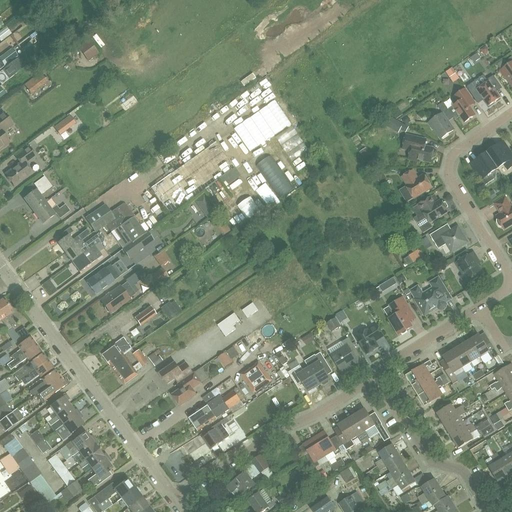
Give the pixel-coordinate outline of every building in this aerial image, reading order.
[(31,7),(28,2),(21,8),(24,12),(31,7)] [(0,30),(0,40),(1,41),(11,33),(6,27),(0,30)] [(78,47),(88,61),(98,53),(88,39),(78,47)] [(0,57),(0,60),(5,67),(18,57),(12,48),(0,57)] [(477,54),(470,58),(474,63),(481,59),(477,54)] [(504,60),(497,65),(501,71),(499,72),(504,78),(506,77),(511,86),(511,55),(511,56),(505,61),(504,60)] [(2,70),(9,79),(25,66),(18,57),(2,70)] [(455,67),(447,72),(454,83),(461,78),(455,67)] [(474,84),(467,88),(477,103),(484,98),(489,106),(501,98),(498,92),(493,86),(498,82),(493,76),(488,80),(487,80),(489,83),(478,90),(474,84)] [(26,84),(30,92),(41,87),(37,79),(26,84)] [(225,131),(272,101),(263,88),(244,100),(242,97),(232,103),(234,106),(227,111),(231,117),(220,124),(225,131)] [(454,106),(449,110),(452,114),(454,117),(456,120),(461,116),(465,122),(476,115),(470,107),(476,103),(474,100),(466,89),(456,96),(460,102),(454,106)] [(279,101),(235,128),(243,141),(240,143),(243,148),(246,146),(250,153),(294,126),(279,101)] [(444,113),(429,123),(433,129),(434,128),(440,136),(441,139),(444,136),(448,134),(455,129),(448,118),(447,118),(448,117),(452,114),(449,110),(448,108),(444,102),(439,106),(444,113)] [(399,109),(392,114),(396,119),(403,114),(399,109)] [(0,149),(9,142),(2,132),(12,124),(4,113),(0,115),(0,149)] [(400,129),(403,124),(386,114),(381,123),(398,133),(400,129)] [(54,128),(60,136),(76,124),(70,116),(54,128)] [(407,135),(407,136),(404,149),(412,151),(410,159),(419,161),(419,160),(431,162),(434,149),(425,147),(427,140),(407,135)] [(154,194),(169,215),(234,168),(216,142),(155,185),(154,194)] [(511,153),(504,142),(487,153),(498,169),(505,164),(508,170),(511,166),(511,153)] [(21,163),(6,174),(15,186),(32,173),(26,164),(36,157),(28,147),(16,156),(21,163)] [(359,153),(364,159),(370,155),(366,148),(359,153)] [(498,169),(487,153),(471,164),(485,185),(494,179),(496,170),(498,169)] [(295,191),(272,157),(259,166),(282,200),(295,191)] [(409,191),(402,195),(407,203),(414,198),(414,199),(432,188),(424,175),(418,179),(413,170),(402,177),(408,186),(407,186),(409,191)] [(38,189),(29,195),(24,199),(34,212),(45,203),(40,196),(52,187),(44,177),(34,184),(38,189)] [(273,210),(283,202),(267,183),(257,191),(273,210)] [(204,196),(196,202),(208,218),(217,212),(204,196)] [(442,200),(435,204),(431,197),(413,208),(418,216),(414,218),(423,234),(434,227),(431,223),(449,212),(447,209),(449,207),(446,202),(444,203),(442,200)] [(506,197),(495,204),(501,214),(496,217),(498,219),(497,220),(497,223),(499,226),(502,228),(503,227),(504,230),(511,224),(511,207),(506,197)] [(254,198),(240,206),(249,221),(262,213),(254,198)] [(51,210),(45,203),(34,212),(43,224),(56,214),(60,219),(70,211),(65,205),(59,210),(56,206),(51,210)] [(105,206),(87,220),(96,232),(106,225),(111,232),(121,226),(127,235),(132,242),(133,243),(145,234),(134,218),(135,217),(127,205),(123,204),(117,209),(119,211),(113,216),(111,213),(105,206)] [(212,219),(224,237),(230,233),(218,215),(212,219)] [(449,233),(448,231),(445,226),(431,235),(439,249),(448,244),(453,252),(468,243),(458,227),(449,233)] [(70,228),(58,236),(61,240),(58,243),(65,253),(76,244),(76,245),(88,236),(91,234),(87,229),(73,240),(69,235),(73,232),(70,228)] [(153,229),(148,233),(153,240),(158,236),(153,229)] [(99,242),(100,244),(103,241),(104,237),(100,232),(85,244),(79,248),(76,245),(76,244),(65,253),(72,262),(82,255),(89,250),(95,246),(99,242)] [(132,242),(123,249),(128,256),(129,258),(153,240),(148,233),(147,232),(145,234),(133,243),(132,242)] [(127,235),(117,241),(122,249),(123,249),(132,242),(127,235)] [(419,242),(422,245),(429,241),(427,237),(419,242)] [(86,259),(82,255),(72,262),(80,272),(102,255),(95,246),(89,250),(92,255),(86,259)] [(411,254),(414,262),(427,256),(424,249),(411,254)] [(164,251),(155,258),(162,267),(171,260),(164,251)] [(459,263),(457,264),(464,274),(469,282),(483,273),(478,265),(476,260),(478,259),(474,253),(470,255),(459,263)] [(114,280),(119,276),(110,265),(87,282),(96,293),(114,280)] [(68,267),(43,284),(52,296),(60,290),(56,285),(73,273),(68,267)] [(162,268),(154,275),(148,278),(155,288),(169,278),(162,268)] [(105,297),(101,300),(105,306),(105,308),(108,312),(110,312),(110,313),(111,312),(113,312),(117,310),(117,308),(129,299),(129,298),(135,294),(135,293),(137,291),(133,285),(147,275),(142,269),(126,281),(127,282),(120,287),(120,286),(111,293),(109,292),(105,295),(105,297)] [(452,298),(448,292),(439,277),(433,281),(436,286),(424,294),(419,286),(411,291),(417,301),(424,314),(433,308),(435,310),(438,308),(439,309),(443,310),(445,309),(447,307),(447,302),(452,298)] [(393,278),(387,281),(391,287),(396,284),(393,278)] [(314,306),(309,297),(287,310),(293,320),(314,306)] [(399,335),(413,326),(410,322),(416,318),(403,298),(391,306),(396,315),(390,319),(399,335)] [(3,299),(0,300),(0,310),(12,327),(15,324),(9,315),(13,312),(3,299)] [(170,321),(183,312),(174,300),(162,308),(170,321)] [(255,303),(244,311),(249,317),(260,310),(255,303)] [(150,306),(134,318),(140,326),(156,314),(150,306)] [(12,327),(0,310),(0,320),(1,320),(8,330),(14,338),(17,343),(21,340),(11,327),(12,327)] [(343,312),(336,316),(340,322),(346,318),(343,312)] [(233,325),(234,326),(240,321),(234,314),(228,318),(233,326),(233,325)] [(233,326),(228,318),(217,326),(225,337),(235,330),(233,326),(234,326),(233,325),(233,326)] [(335,318),(328,323),(333,331),(341,327),(335,318)] [(367,354),(379,347),(376,342),(384,337),(377,325),(369,330),(368,329),(356,337),(367,354)] [(29,334),(24,327),(16,333),(21,340),(29,334)] [(8,330),(6,332),(12,340),(14,338),(12,336),(8,330)] [(308,345),(316,340),(312,333),(303,339),(308,345)] [(479,335),(471,340),(481,357),(488,353),(493,360),(499,356),(491,343),(486,346),(479,335)] [(20,349),(11,356),(14,360),(36,343),(31,336),(18,346),(20,349)] [(109,348),(101,354),(109,365),(124,354),(132,348),(123,337),(115,343),(113,345),(111,344),(109,346),(109,348)] [(345,347),(332,355),(342,371),(357,361),(356,359),(350,350),(355,347),(358,345),(356,342),(353,344),(350,337),(342,342),(345,347)] [(481,357),(471,340),(461,346),(472,363),(477,360),(479,364),(483,362),(480,358),(481,357)] [(12,346),(9,342),(1,348),(3,352),(12,346)] [(14,360),(7,365),(11,370),(27,358),(28,361),(42,351),(36,343),(14,360)] [(472,363),(461,346),(453,351),(463,368),(472,363)] [(230,356),(236,352),(233,348),(227,352),(230,356)] [(138,360),(144,356),(139,350),(134,354),(138,360)] [(148,357),(155,366),(163,360),(159,355),(157,357),(156,356),(161,352),(159,350),(148,357)] [(463,368),(453,351),(443,357),(451,369),(446,371),(454,384),(459,381),(456,377),(461,374),(458,371),(463,368)] [(233,363),(226,352),(218,358),(225,368),(233,363)] [(276,356),(283,366),(288,362),(281,352),(276,356)] [(311,359),(305,362),(309,368),(319,385),(322,383),(323,384),(324,385),(328,382),(329,381),(328,379),(330,378),(328,375),(323,367),(328,364),(321,352),(315,356),(311,359)] [(19,381),(21,380),(48,360),(43,353),(30,363),(32,365),(28,367),(26,367),(24,365),(13,373),(19,381)] [(131,364),(124,354),(109,365),(110,365),(117,374),(131,364)] [(0,359),(0,364),(1,367),(11,360),(6,355),(0,359)] [(133,367),(131,364),(117,374),(124,384),(138,374),(136,371),(148,362),(144,356),(138,360),(140,362),(133,367)] [(53,368),(48,360),(21,380),(24,385),(39,375),(40,377),(53,368)] [(430,361),(424,364),(406,375),(413,386),(431,375),(426,367),(428,366),(429,367),(432,365),(430,361)] [(181,382),(193,373),(187,363),(179,368),(176,363),(168,368),(167,367),(158,372),(163,379),(165,378),(168,384),(176,379),(179,383),(181,382)] [(241,375),(254,393),(271,381),(258,363),(255,365),(256,366),(251,370),(250,369),(249,369),(250,370),(245,374),(244,373),(241,375)] [(495,374),(499,381),(496,383),(496,382),(489,386),(492,390),(495,388),(501,384),(511,377),(511,365),(511,364),(495,374)] [(291,370),(288,373),(294,382),(300,379),(305,387),(310,394),(317,390),(315,387),(319,385),(309,368),(304,371),(300,365),(291,370)] [(482,369),(478,372),(481,378),(486,375),(482,369)] [(34,396),(38,394),(61,377),(55,370),(42,379),(43,381),(30,392),(33,397),(34,396)] [(192,389),(202,383),(195,373),(194,374),(193,373),(181,382),(179,383),(177,385),(181,390),(173,395),(181,406),(196,395),(192,389)] [(435,382),(431,375),(413,386),(419,396),(437,385),(443,382),(440,377),(436,380),(437,381),(435,382)] [(43,401),(53,394),(66,384),(67,383),(68,381),(66,379),(64,378),(62,379),(61,377),(38,394),(34,396),(37,400),(40,397),(43,401)] [(511,377),(501,384),(495,388),(497,392),(501,390),(500,389),(503,387),(507,394),(511,390),(511,377)] [(443,382),(437,385),(419,396),(425,407),(443,396),(439,387),(440,386),(441,388),(445,386),(443,382)] [(207,404),(189,417),(193,424),(237,395),(234,390),(222,398),(220,395),(207,405),(207,404)] [(3,392),(0,394),(0,407),(6,404),(10,401),(3,392)] [(215,397),(211,392),(202,398),(205,403),(215,397)] [(61,399),(50,407),(54,412),(50,416),(52,419),(70,406),(66,401),(69,399),(66,395),(61,398),(61,399)] [(244,406),(237,395),(193,424),(198,431),(216,419),(230,409),(233,414),(244,406)] [(284,398),(274,404),(278,410),(287,404),(284,398)] [(12,412),(6,404),(0,407),(0,421),(8,415),(12,412)] [(452,405),(448,407),(437,413),(443,422),(464,410),(462,406),(455,410),(452,405)] [(70,406),(52,419),(47,423),(50,426),(60,420),(63,425),(79,413),(77,409),(74,412),(70,406)] [(365,408),(356,414),(366,431),(375,426),(365,408)] [(12,412),(8,415),(0,421),(0,424),(4,431),(14,424),(15,425),(19,422),(24,419),(17,409),(12,412)] [(466,413),(464,410),(443,422),(448,431),(463,422),(459,417),(466,413)] [(71,435),(70,433),(83,424),(79,419),(82,417),(79,413),(63,425),(67,430),(59,437),(63,441),(66,439),(71,435)] [(356,414),(347,419),(357,437),(366,431),(356,414)] [(501,421),(497,414),(490,418),(494,425),(501,421)] [(229,416),(220,422),(222,425),(231,419),(229,416)] [(353,446),(350,441),(357,437),(347,419),(338,425),(339,426),(333,430),(343,445),(347,450),(353,446)] [(480,431),(484,437),(494,431),(488,420),(482,423),(485,428),(480,431)] [(504,427),(501,421),(494,425),(498,431),(505,427),(504,427)] [(207,436),(202,438),(210,450),(230,437),(220,422),(205,433),(207,436)] [(463,422),(448,431),(453,440),(474,427),(472,423),(466,427),(463,422)] [(381,424),(376,428),(384,442),(390,438),(381,424)] [(476,430),(474,427),(453,440),(459,449),(473,440),(470,434),(476,430)] [(336,449),(331,440),(325,431),(314,438),(329,462),(337,457),(336,455),(342,451),(339,447),(336,449)] [(73,441),(72,440),(65,445),(69,450),(75,446),(79,451),(95,440),(92,436),(89,438),(85,432),(73,441)] [(13,439),(10,434),(0,441),(4,446),(13,439)] [(44,439),(41,435),(33,441),(36,445),(44,439)] [(314,438),(303,444),(314,462),(311,464),(314,469),(320,465),(321,466),(328,462),(329,462),(314,438)] [(51,448),(44,439),(36,445),(43,454),(51,448)] [(79,451),(83,456),(76,462),(79,465),(98,451),(95,445),(97,443),(95,440),(79,451)] [(378,467),(399,455),(393,445),(379,454),(382,459),(375,464),(378,467)] [(487,445),(484,447),(485,448),(485,449),(486,452),(489,457),(493,455),(487,445)] [(213,454),(217,460),(225,454),(221,448),(213,454)] [(98,451),(79,465),(82,469),(88,464),(92,469),(108,457),(105,453),(102,456),(98,451)] [(251,462),(252,462),(242,468),(245,473),(228,486),(237,499),(255,485),(249,476),(252,474),(254,477),(260,473),(260,474),(270,467),(261,454),(251,462)] [(511,473),(511,466),(506,457),(501,460),(497,454),(494,456),(507,477),(511,473)] [(399,455),(378,467),(380,471),(387,467),(391,472),(404,464),(399,455)] [(507,477),(494,456),(490,458),(494,464),(489,468),(498,482),(507,477)] [(108,457),(92,469),(96,474),(87,481),(92,487),(95,485),(96,486),(111,475),(108,471),(112,468),(108,463),(110,461),(108,457)] [(12,459),(4,465),(7,468),(5,470),(9,475),(19,469),(12,459)] [(60,460),(51,466),(54,470),(62,464),(60,460)] [(342,460),(337,463),(341,469),(346,466),(342,460)] [(65,467),(62,464),(54,470),(57,473),(65,467)] [(410,473),(404,464),(391,472),(394,478),(387,482),(389,485),(389,486),(410,473)] [(342,474),(348,483),(356,477),(350,469),(342,474)] [(416,483),(410,473),(389,486),(389,485),(379,492),(383,498),(385,497),(383,495),(399,486),(402,491),(411,486),(416,483)] [(73,478),(65,484),(67,487),(75,481),(73,478)] [(93,497),(88,501),(93,508),(95,511),(102,511),(111,506),(106,500),(116,492),(121,498),(135,488),(128,478),(115,488),(112,483),(93,497)] [(419,502),(441,489),(435,479),(421,488),(425,493),(417,498),(419,502)] [(75,481),(67,487),(66,488),(73,498),(83,490),(76,481),(75,481)] [(23,491),(30,500),(37,495),(30,486),(23,491)] [(142,498),(135,488),(121,498),(128,508),(142,498)] [(446,498),(441,489),(419,502),(422,506),(429,501),(433,507),(449,497),(446,498)] [(281,505),(285,502),(288,500),(284,496),(287,494),(283,490),(278,493),(280,496),(276,499),(281,505)] [(263,491),(259,494),(259,493),(249,500),(257,511),(262,511),(269,508),(270,509),(277,504),(273,500),(271,501),(263,491)] [(351,495),(338,503),(343,511),(353,511),(359,509),(364,505),(356,492),(351,495)] [(327,496),(311,508),(313,511),(335,511),(334,510),(336,509),(327,496)] [(449,497),(433,507),(435,506),(438,511),(436,511),(445,511),(455,506),(449,497)] [(142,511),(149,507),(142,498),(128,508),(131,511),(142,511)] [(28,509),(29,511),(38,511),(44,508),(39,501),(28,509)] [(80,507),(78,509),(80,511),(82,511),(89,508),(85,503),(80,507)]
